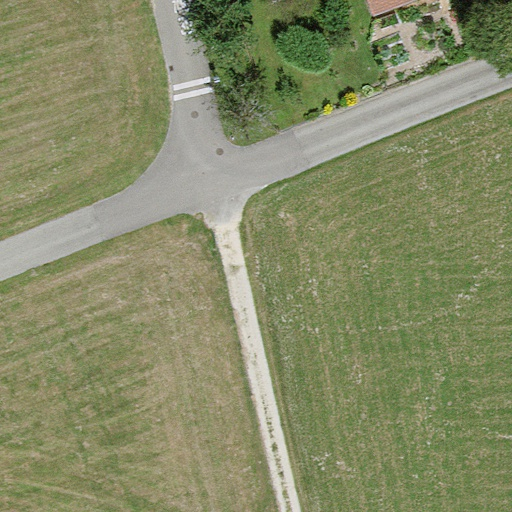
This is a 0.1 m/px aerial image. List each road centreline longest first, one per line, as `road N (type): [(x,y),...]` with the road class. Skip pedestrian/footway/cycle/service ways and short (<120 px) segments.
road 1 (track): [(279,511),(210,180)]
road 2 (unclassified): [(511,63),(210,180)]
road 3 (unclassified): [(210,180),(0,261)]
road 4 (residential): [(210,180),(166,0)]
